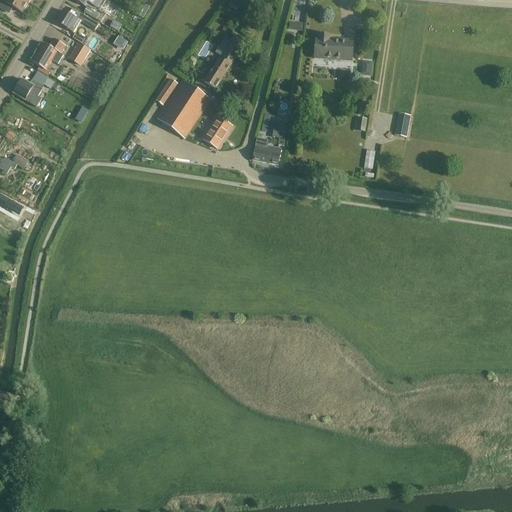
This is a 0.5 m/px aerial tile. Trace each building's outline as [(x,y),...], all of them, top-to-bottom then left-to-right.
[(0,0),(0,9),(5,13),(9,6),(22,14),(28,4),(21,0),(0,0)] [(103,18),(87,8),(84,13),(100,23),(103,18)] [(69,30),(74,33),(77,29),(81,22),(95,31),(99,25),(88,19),(81,15),(72,9),(69,15),(63,12),(57,23),(69,30)] [(75,53),(80,44),(65,34),(61,39),(72,46),(70,50),(75,53)] [(317,40),(316,39),(314,59),(351,61),(353,42),(330,40),(330,36),(317,36),(317,40)] [(44,44),(32,63),(41,68),(46,71),(52,61),(58,65),(63,56),(62,55),(66,47),(54,40),(49,48),(44,44)] [(205,84),(206,84),(214,90),(239,51),(224,41),(216,53),(223,58),(222,60),(221,59),(205,84)] [(110,56),(107,60),(116,65),(118,61),(110,56)] [(370,72),(378,73),(379,60),(371,60),(370,72)] [(22,80),(13,94),(22,99),(23,100),(37,108),(42,100),(38,98),(44,88),(43,88),(44,85),(47,79),(37,73),(32,81),(30,85),(22,80)] [(47,79),(44,85),(51,89),(52,88),(57,92),(60,87),(54,84),(47,79)] [(170,79),(155,102),(163,107),(178,85),(170,79)] [(156,120),(176,134),(185,139),(210,101),(209,100),(201,95),(182,82),(177,90),(156,120)] [(202,94),(201,95),(209,100),(212,95),(205,90),(204,91),(202,94)] [(82,108),(76,118),(82,122),(88,111),(82,108)] [(398,116),(395,136),(397,136),(401,137),(406,138),(410,119),(400,117),(398,116)] [(367,118),(358,117),(356,131),(365,132),(367,118)] [(232,128),(218,118),(203,140),(218,149),(232,128)] [(274,134),(272,145),(279,146),(279,147),(284,147),(287,127),(275,126),(274,134)] [(9,131),(5,137),(11,141),(14,135),(9,131)] [(281,149),(268,147),(269,141),(257,139),(252,161),(278,166),(281,149)] [(183,149),(180,158),(188,161),(191,152),(183,149)] [(367,151),(364,169),(372,170),(375,152),(367,151)] [(33,166),(37,158),(26,152),(22,160),(33,166)] [(0,169),(7,174),(11,168),(14,170),(17,166),(5,158),(3,161),(0,159),(0,169)] [(3,206),(0,212),(0,234),(12,240),(24,216),(3,206)]
